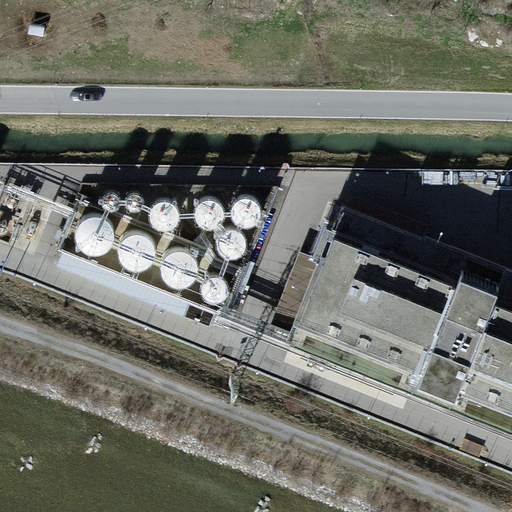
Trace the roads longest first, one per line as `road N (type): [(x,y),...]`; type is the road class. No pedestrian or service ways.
road 1 (track): [(0,325),(490,511)]
road 2 (tertiary): [(0,99),(511,109)]
